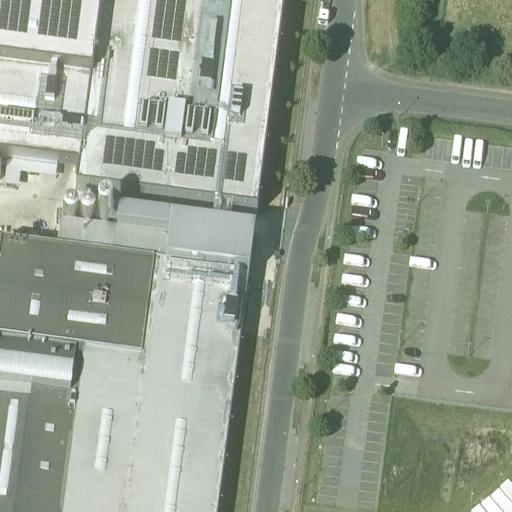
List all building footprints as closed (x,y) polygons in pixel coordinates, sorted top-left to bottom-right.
[(0,0),(0,77),(91,89),(102,0),(0,0)] [(102,0),(91,89),(80,175),(78,195),(256,218),(284,0),(102,0)] [(91,89),(0,77),(0,164),(80,175),(91,89)] [(61,228),(58,254),(154,267),(249,280),(254,238),(171,227),(169,243),(61,228)] [(58,254),(1,247),(0,250),(0,511),(64,511),(84,359),(141,366),(154,267),(58,254)] [(141,366),(84,359),(64,511),(218,511),(249,280),(154,267),(141,366)] [(467,511),(495,511),(511,496),(500,483),(467,511)]
